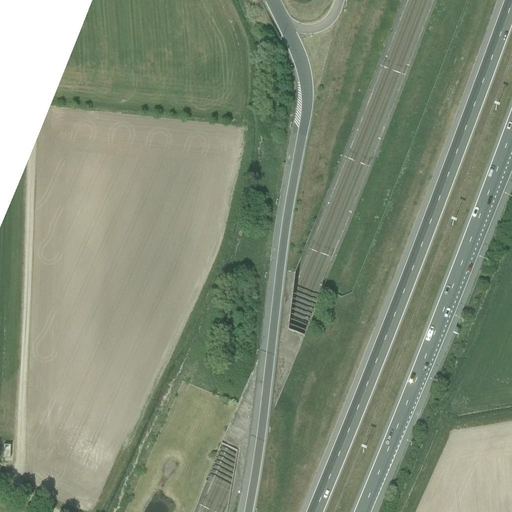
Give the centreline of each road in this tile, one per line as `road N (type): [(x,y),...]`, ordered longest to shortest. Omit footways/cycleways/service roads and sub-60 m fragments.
road 1 (motorway): [(510,0),(313,511)]
road 2 (motorway): [(281,21),(297,52),(303,106),(245,511)]
road 3 (motorway): [(360,511),(511,128)]
